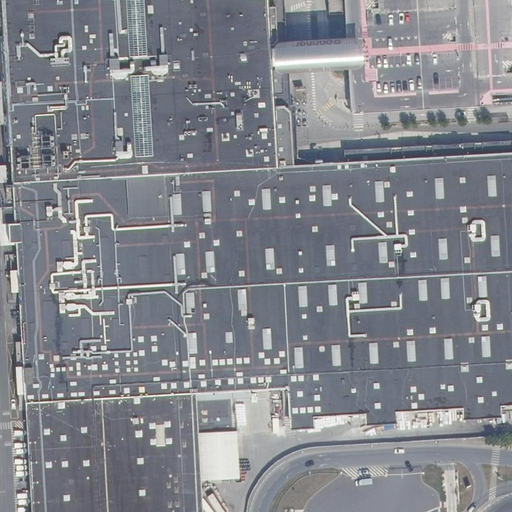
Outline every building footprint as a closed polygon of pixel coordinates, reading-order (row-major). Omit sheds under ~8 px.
[(1,0),(30,511),(182,511),(178,435),(198,434),(236,433),(234,400),(195,401),(195,394),(287,390),(289,419),(312,418),(363,415),(395,413),(461,410),(499,408),(511,407),(511,155),(429,160),(317,165),(276,167),(273,110),(266,0),(1,0)] [(511,0),(343,0),(349,113),(511,103),(511,0)] [(315,108),(273,110),(276,167),(317,165),(329,158),(329,153),(314,146),(328,139),(327,133),(313,127),(327,119),(327,113),(315,108)] [(500,418),(499,408),(461,410),(462,420),(500,418)] [(395,424),(395,413),(363,415),(363,426),(395,424)] [(313,429),(312,418),(289,419),(289,430),(313,429)] [(178,435),(182,511),(201,511),(198,434),(178,435)]
